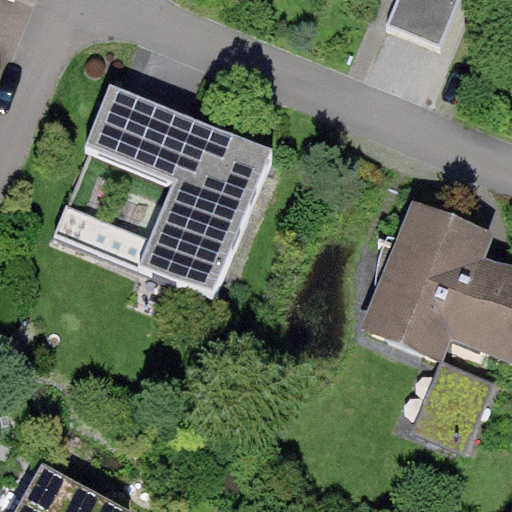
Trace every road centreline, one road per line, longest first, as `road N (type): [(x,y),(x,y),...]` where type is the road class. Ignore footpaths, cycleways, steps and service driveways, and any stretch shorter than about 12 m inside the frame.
road 1 (residential): [(69,4),(511,179)]
road 2 (residential): [(69,4),(0,168)]
